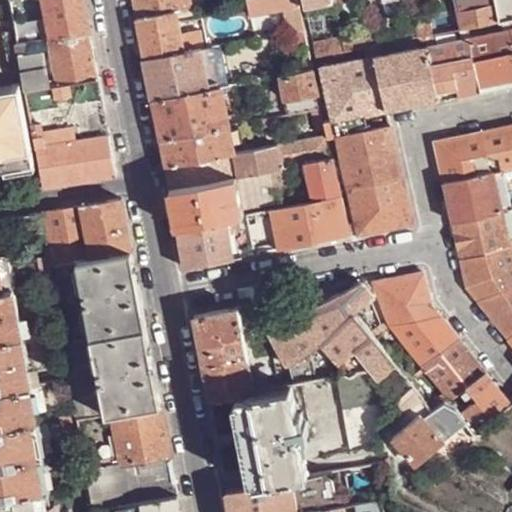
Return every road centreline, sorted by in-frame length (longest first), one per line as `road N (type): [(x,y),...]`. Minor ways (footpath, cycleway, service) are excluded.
road 1 (unclassified): [(432,245),(164,295)]
road 2 (unclassified): [(208,511),(164,295)]
road 3 (unclassified): [(432,245),(412,143),(418,123),(511,104)]
road 4 (unclassified): [(142,181),(107,0)]
road 5 (unclassified): [(511,374),(448,297),(432,245)]
road 6 (residential): [(0,206),(142,181)]
